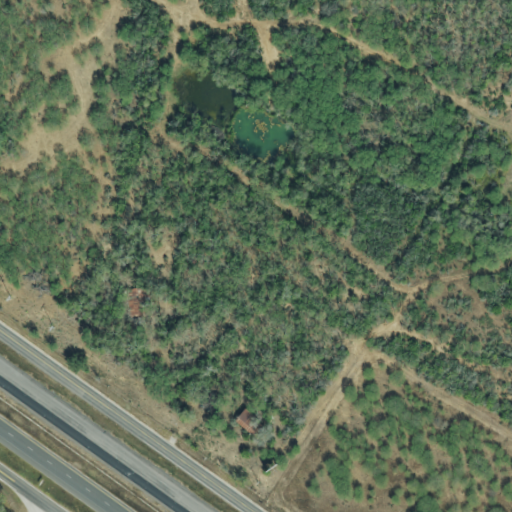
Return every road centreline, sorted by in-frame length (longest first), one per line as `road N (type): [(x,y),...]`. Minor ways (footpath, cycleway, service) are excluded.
road 1 (tertiary): [(248,511),(0,335)]
road 2 (motorway): [(185,511),(0,378)]
road 3 (motorway): [(0,430),(113,511)]
